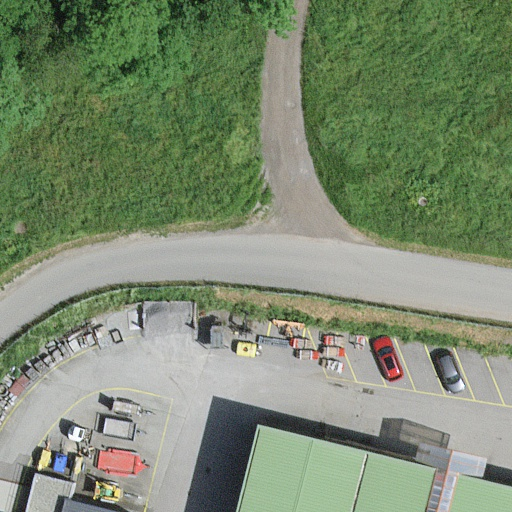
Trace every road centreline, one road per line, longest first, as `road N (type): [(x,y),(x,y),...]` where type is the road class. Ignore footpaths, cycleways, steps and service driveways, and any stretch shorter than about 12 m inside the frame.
road 1 (unclassified): [(0,327),(45,290),(162,256),(302,260),(511,290)]
road 2 (track): [(302,260),(289,71),(297,0)]
